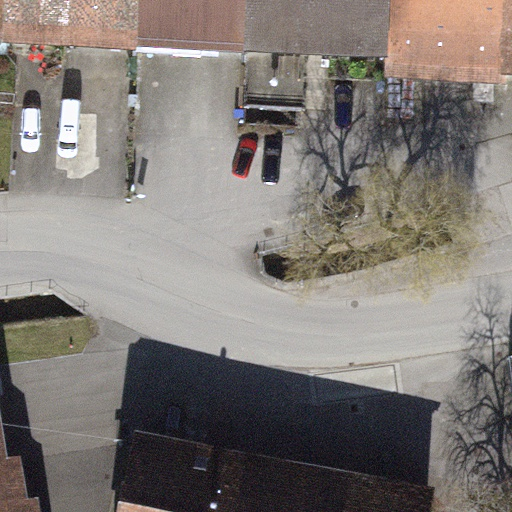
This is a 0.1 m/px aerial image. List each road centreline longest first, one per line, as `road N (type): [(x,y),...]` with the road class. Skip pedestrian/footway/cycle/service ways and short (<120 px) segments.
road 1 (tertiary): [(442,316),(277,333),(176,300),(102,257),(0,244)]
road 2 (residential): [(442,316),(463,511)]
